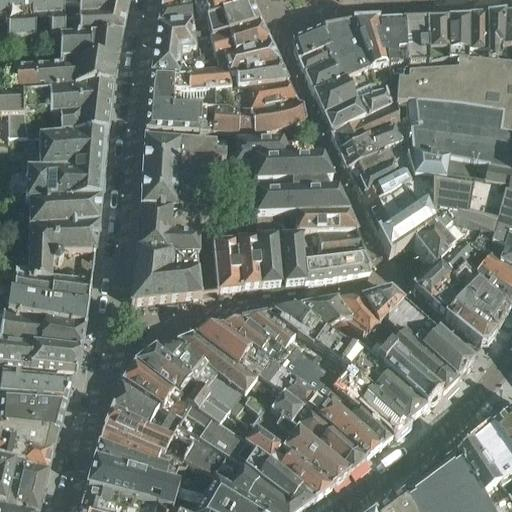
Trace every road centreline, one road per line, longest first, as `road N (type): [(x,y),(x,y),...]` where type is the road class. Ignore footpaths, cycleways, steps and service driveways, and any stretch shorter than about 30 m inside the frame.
road 1 (residential): [(103,348),(187,321),(358,293),(386,281),(258,0)]
road 2 (residential): [(103,348),(145,0)]
road 3 (residential): [(342,511),(475,405),(511,355)]
road 4 (residential): [(60,511),(103,348)]
